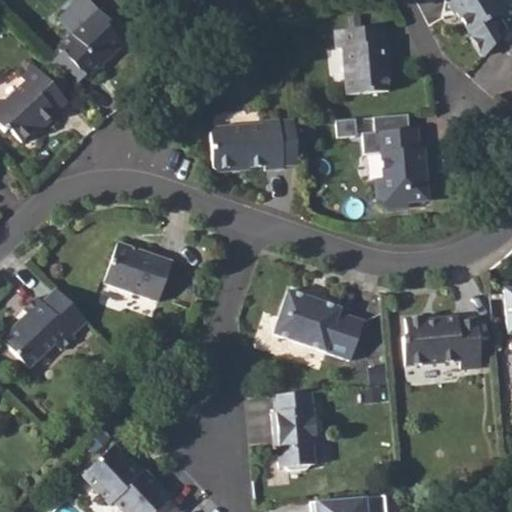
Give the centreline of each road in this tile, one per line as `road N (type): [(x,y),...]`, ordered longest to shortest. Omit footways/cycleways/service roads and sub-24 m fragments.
road 1 (residential): [(249,220),(206,362),(227,476),(244,511)]
road 2 (residential): [(511,219),(501,232),(429,259),(361,262),(249,220)]
road 3 (residential): [(249,220),(144,181),(91,181),(47,199),(0,245)]
road 4 (residential): [(511,156),(457,101),(401,0)]
